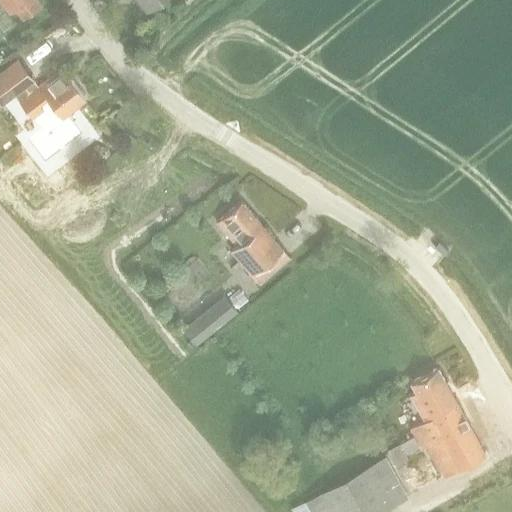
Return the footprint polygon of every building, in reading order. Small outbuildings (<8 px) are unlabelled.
[(0,0),(0,12),(12,3),(22,17),(40,3),(38,0),(0,0)] [(37,32),(20,44),(27,52),(43,41),(37,32)] [(39,85),(33,77),(18,58),(0,72),(0,100),(1,102),(15,91),(33,115),(43,107),(38,101),(46,95),(61,115),(85,97),(63,67),(39,85)] [(216,221),(237,245),(231,250),(259,282),(290,256),(241,200),(216,221)] [(194,318),(185,325),(197,340),(235,310),(227,300),(198,323),(194,318)] [(485,453),(452,394),(437,367),(410,381),(415,390),(410,393),(422,415),(427,412),(430,416),(410,428),(413,434),(420,446),(421,448),(426,445),(443,476),(485,453)] [(413,434),(386,449),(394,463),(406,456),(405,454),(420,446),(413,434)] [(295,511),(378,511),(405,497),(382,457),(293,507),(295,511)]
